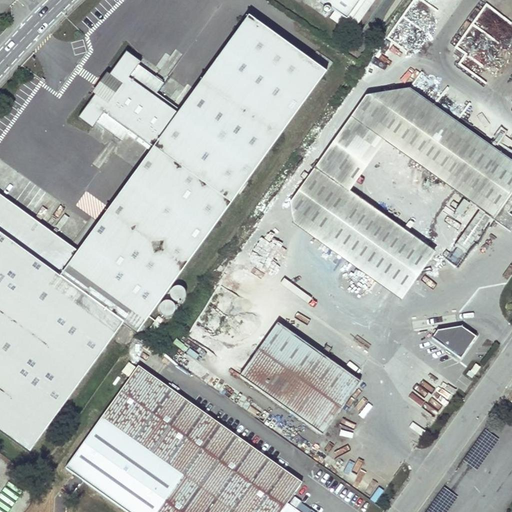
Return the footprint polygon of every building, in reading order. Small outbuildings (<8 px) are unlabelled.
[(318,0),(328,7),(329,7),(335,12),(330,18),(342,26),(360,0),(318,0)] [(137,62),(123,53),(103,81),(96,91),(76,119),(90,128),(99,115),(101,112),(151,147),(149,151),(78,251),(0,195),(0,428),(31,450),(123,321),(137,331),(322,70),(244,15),(177,110),(175,113),(125,78),(127,75),(137,62)] [(175,113),(177,110),(127,75),(125,78),(175,113)] [(100,79),(93,89),(96,91),(103,81),(100,79)] [(295,223),(402,298),(435,252),(350,193),(385,143),(492,218),(511,188),(511,168),(406,95),(364,103),(293,203),(295,223)] [(101,112),(99,115),(149,151),(151,147),(101,112)] [(511,188),(492,218),(511,231),(511,230),(511,214),(509,213),(511,208),(511,188)] [(474,233),(462,227),(446,260),(458,266),(474,233)] [(169,294),(180,301),(189,289),(178,281),(169,294)] [(276,324),(239,377),(322,435),(360,383),(276,324)] [(437,330),(432,337),(460,357),(475,336),(461,326),(437,330)] [(298,511),(287,504),(293,496),(302,484),(137,367),(66,469),(126,511),(298,511)] [(411,373),(403,385),(414,393),(411,397),(426,408),(437,392),(411,373)] [(287,504),(298,511),(308,511),(311,509),(293,496),(287,504)]
